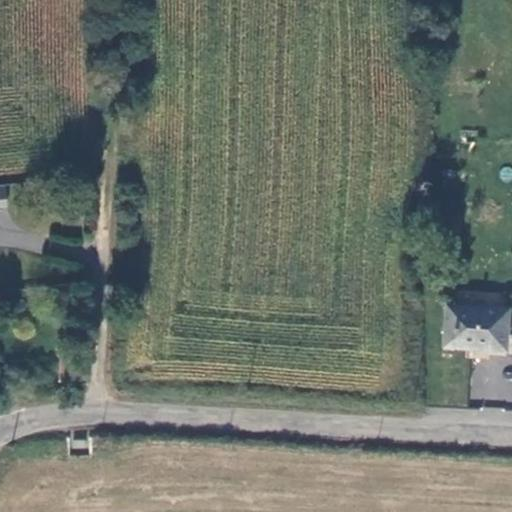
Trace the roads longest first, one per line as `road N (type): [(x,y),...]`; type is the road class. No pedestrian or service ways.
road 1 (tertiary): [(0,423),(93,411),(511,429)]
road 2 (track): [(107,248),(121,0)]
